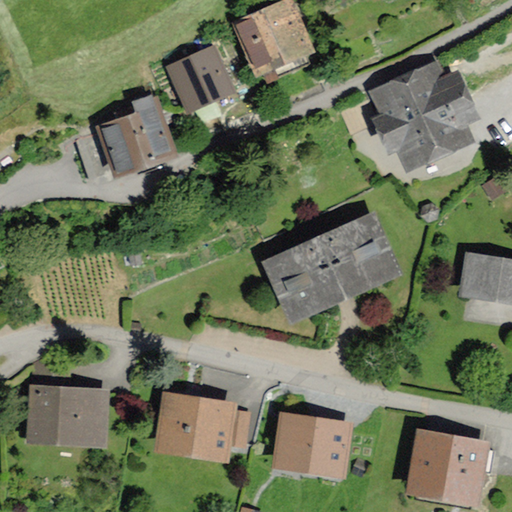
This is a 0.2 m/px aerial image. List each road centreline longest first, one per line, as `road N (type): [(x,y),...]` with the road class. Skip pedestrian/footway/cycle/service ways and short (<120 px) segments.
road 1 (track): [(511,4),(379,74),(188,144),(166,171),(98,192),(35,184),(0,198)]
road 2 (residential): [(511,420),(109,335),(0,348)]
